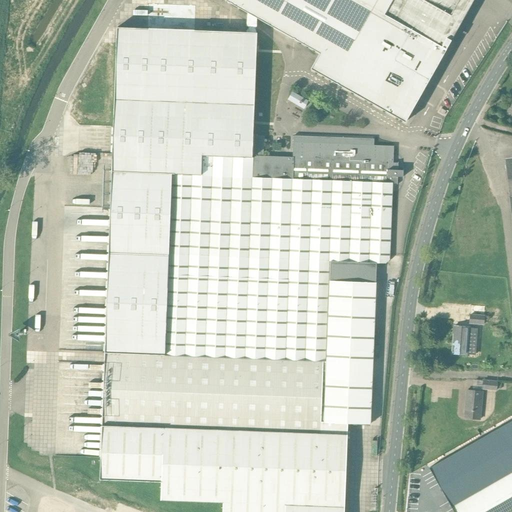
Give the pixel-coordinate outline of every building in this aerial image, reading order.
[(225,0),(246,12),(246,33),(257,33),(257,18),(320,53),(311,69),(405,122),(473,0),(225,0)] [(257,33),(246,33),(195,31),(196,5),(148,4),(147,29),(117,28),(112,140),(100,480),(161,482),(160,500),(223,502),(222,511),(344,511),(347,423),(371,424),(377,263),(386,263),(390,260),(393,184),(397,184),(398,177),(403,177),(403,170),(398,170),(398,162),(393,163),(394,146),(373,145),(373,139),(293,136),(293,157),(263,156),(264,136),(254,136),(257,33)] [(258,71),(272,71),(272,56),(259,56),(258,71)] [(308,101),(292,92),(287,100),(304,110),(308,101)] [(93,156),(76,153),(75,161),(91,164),(93,156)] [(469,316),(470,325),(484,324),(484,315),(469,316)] [(475,325),(454,324),(452,354),(473,355),(475,325)] [(482,390),(467,389),(465,418),(480,419),(482,390)] [(430,469),(419,476),(433,500),(444,493),(454,511),(511,511),(511,420),(430,468),(430,469)]
